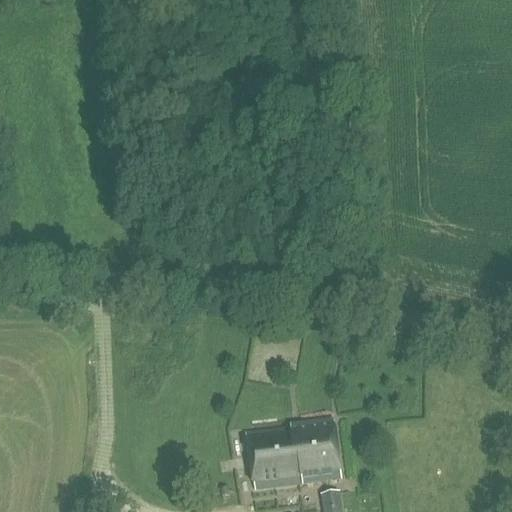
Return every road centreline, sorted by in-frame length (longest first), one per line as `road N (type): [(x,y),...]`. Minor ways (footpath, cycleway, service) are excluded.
road 1 (unclassified): [(511,341),(299,298),(0,280)]
road 2 (unknown): [(88,284),(104,478),(110,498),(140,511)]
